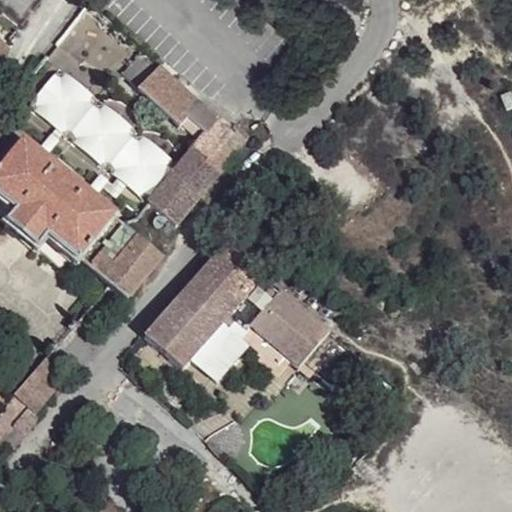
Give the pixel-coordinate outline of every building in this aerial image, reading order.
[(0,61),(8,51),(0,44),(0,61)] [(143,72),(151,61),(143,54),(123,77),(138,91),(150,78),(143,72)] [(219,119),(151,61),(143,72),(150,78),(138,91),(137,92),(179,128),(180,127),(185,121),(205,137),(199,143),(148,206),(175,229),(247,143),(219,119)] [(59,74),(30,110),(56,130),(35,156),(42,162),(63,136),(118,180),(111,188),(99,178),(85,196),(93,202),(102,191),(115,201),(126,188),(144,202),(156,187),(160,190),(170,179),(165,175),(174,165),(59,74)] [(185,121),(180,127),(199,143),(205,137),(185,121)] [(126,301),(160,258),(93,202),(85,196),(42,162),(35,156),(0,127),(0,204),(14,216),(3,229),(37,256),(46,244),(77,268),(79,265),(126,301)] [(328,335),(279,293),(273,300),(256,286),(262,278),(224,246),(143,340),(182,373),(191,363),(223,328),(233,315),(250,330),(283,358),(298,369),(302,365),(328,335)] [(223,328),(191,363),(216,385),(246,349),(223,328)] [(250,330),(243,338),(264,357),(260,362),(271,372),(283,358),(250,330)] [(328,387),(354,357),(328,335),(302,365),(328,387)] [(35,416),(66,378),(46,361),(14,398),(28,410),(35,416)] [(14,398),(0,413),(0,445),(13,429),(28,410),(14,398)] [(24,438),(36,422),(35,416),(28,410),(13,429),(24,438)]
